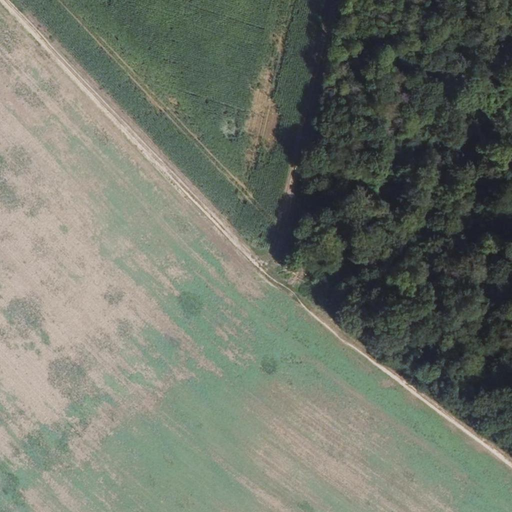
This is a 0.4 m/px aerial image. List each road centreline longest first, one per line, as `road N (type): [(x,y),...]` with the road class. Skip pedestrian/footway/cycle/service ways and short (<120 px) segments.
road 1 (track): [(4,0),(264,266)]
road 2 (track): [(264,266),(511,470)]
road 3 (track): [(334,0),(295,185),(264,266)]
road 4 (track): [(295,185),(370,173),(417,149),(511,52)]
